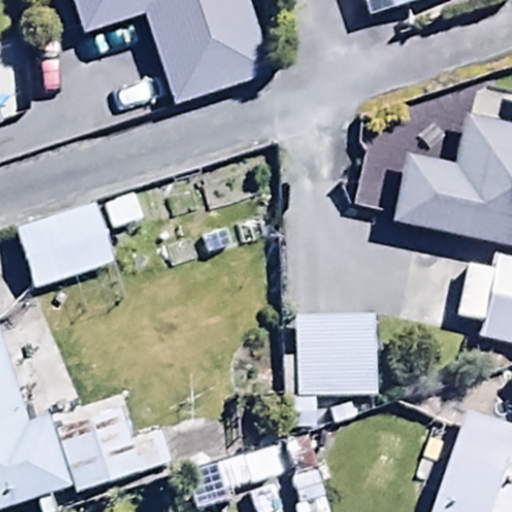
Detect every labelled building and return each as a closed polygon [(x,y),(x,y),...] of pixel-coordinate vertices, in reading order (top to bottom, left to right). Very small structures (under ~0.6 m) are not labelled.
[(139,21),(169,118),(260,90),(231,0),(59,0),(73,42),(139,21)] [(439,0),(377,0),(384,18),(439,0)] [(396,169),(382,238),(511,262),(511,98),(511,99),(504,139),(457,130),(447,179),(396,169)] [(88,213),(6,241),(27,300),(109,273),(88,213)] [(511,270),(491,267),(488,283),(458,278),(448,331),(476,336),(473,352),(511,359),(511,270)] [(367,326),(287,327),(288,409),(368,408),(367,326)] [(0,511),(12,511),(60,496),(40,436),(20,442),(0,381),(0,511)] [(511,511),(511,446),(455,428),(426,511),(511,511)] [(123,452),(117,433),(54,452),(71,511),(172,481),(160,441),(123,452)]
